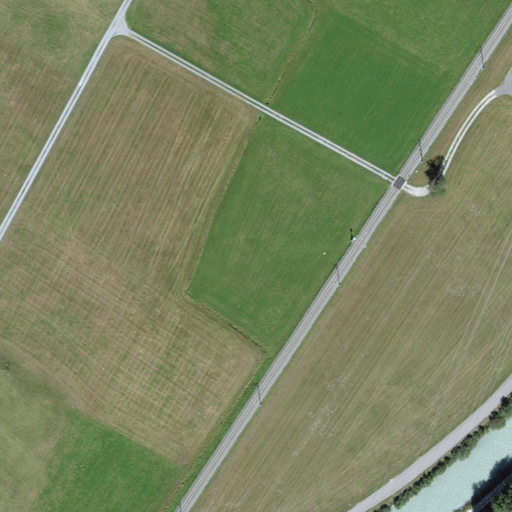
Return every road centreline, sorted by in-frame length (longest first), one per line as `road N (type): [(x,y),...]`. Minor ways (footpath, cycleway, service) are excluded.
road 1 (track): [(111,24),(411,190),(435,187),(490,98),(510,87)]
road 2 (track): [(0,231),(124,0)]
road 3 (unclassified): [(511,380),(454,438),(348,511)]
